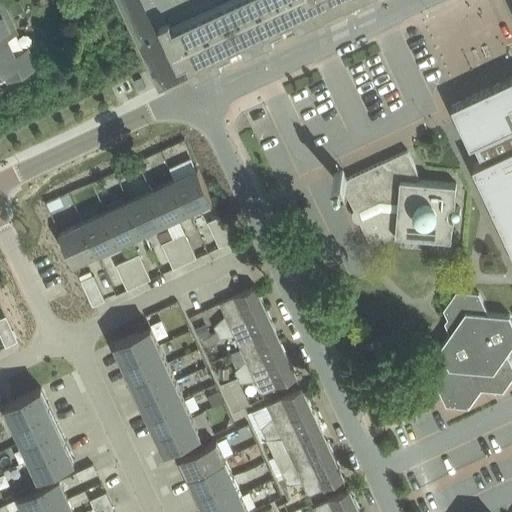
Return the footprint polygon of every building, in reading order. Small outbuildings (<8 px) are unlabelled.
[(34,67),(27,50),(26,47),(14,53),(7,37),(18,32),(3,0),(0,0),(0,70),(3,69),(8,79),(34,67)] [(24,9),(19,0),(15,0),(7,4),(12,15),(24,9)] [(119,0),(160,87),(162,86),(156,73),(172,65),(173,65),(183,60),(189,73),(345,1),(346,0),(119,0)] [(77,8),(76,12),(79,19),(91,14),(86,4),(77,8)] [(511,243),(511,76),(453,104),(458,117),(471,144),(476,142),(484,158),(474,163),(511,243)] [(462,209),(461,208),(459,206),(456,206),(454,203),(456,202),(457,197),(456,197),(457,182),(419,179),(419,172),(408,149),(347,177),(344,169),(335,174),(339,183),(342,181),(371,242),(397,230),(396,233),(452,238),(454,222),(455,223),(455,218),(453,217),(455,214),(458,215),(461,212),(462,211),(462,209)] [(199,167),(176,178),(190,209),(213,199),(199,167)] [(176,178),(152,189),(167,220),(190,209),(176,178)] [(144,231),(167,220),(152,189),(129,199),(144,231)] [(69,191),(61,195),(65,203),(72,200),(69,191)] [(121,242),(144,231),(129,199),(106,210),(121,242)] [(98,252),(121,242),(106,210),(83,221),(98,252)] [(221,215),(220,215),(209,221),(220,245),(232,240),(221,215)] [(98,252),(83,221),(60,231),(75,263),(98,252)] [(186,231),(175,236),(186,261),(197,256),(186,231)] [(174,267),(186,261),(175,236),(163,242),(174,267)] [(140,252),(128,258),(140,283),(151,277),(140,252)] [(129,288),(140,283),(128,258),(117,263),(129,288)] [(95,272),(106,295),(116,290),(105,268),(95,272)] [(82,279),(94,304),(106,299),(94,274),(82,279)] [(215,324),(217,330),(267,307),(257,284),(220,301),(226,314),(215,324)] [(431,384),(438,385),(447,404),(470,406),(482,388),(495,390),(500,382),(509,383),(511,379),(511,360),(508,352),(511,345),(511,315),(511,313),(489,311),(480,291),(457,289),(444,308),(453,328),(441,345),(434,345),(422,364),(431,384)] [(241,347),(278,330),(267,307),(217,330),(220,336),(236,335),(241,347)] [(17,340),(5,315),(0,317),(0,333),(5,345),(17,340)] [(206,323),(197,328),(201,336),(210,332),(206,323)] [(116,341),(125,359),(160,342),(152,324),(116,341)] [(236,369),(238,375),(288,352),(278,330),(241,347),(230,352),(237,367),(236,369)] [(217,331),(206,336),(210,343),(220,338),(217,331)] [(125,359),(133,377),(168,360),(180,355),(173,339),(161,345),(160,342),(125,359)] [(299,375),(288,352),(238,375),(241,381),(257,379),(262,392),(299,375)] [(133,377),(141,395),(177,378),(168,360),(133,377)] [(141,395),(150,413),(185,397),(177,378),(141,395)] [(15,421),(50,404),(42,386),(7,403),(15,421)] [(262,426),(265,432),(314,409),(304,386),(267,403),(273,415),(262,426)] [(150,413),(158,431),(193,415),(185,397),(150,413)] [(24,439),(59,422),(50,404),(15,421),(24,439)] [(265,432),(268,438),(283,436),(288,448),(325,431),(314,409),(265,432)] [(202,433),(193,415),(158,431),(167,449),(202,433)] [(24,439),(32,457),(67,441),(59,422),(24,439)] [(283,471),(286,477),(335,454),(325,431),(288,448),(294,460),(283,471)] [(182,453),(190,472),(225,455),(217,437),(182,453)] [(67,441),(32,457),(41,475),(76,459),(67,441)] [(335,454),(286,477),(288,483),(304,481),(310,493),(346,477),(335,454)] [(225,455),(190,472),(199,490),(234,474),(225,455)] [(98,471),(94,463),(78,470),(82,478),(98,471)] [(242,492),(234,474),(199,490),(207,508),(242,492)] [(33,511),(68,496),(60,478),(22,495),(29,511),(33,511)] [(357,511),(361,510),(351,488),(315,504),(318,511),(357,511)] [(91,498),(95,506),(111,499),(107,491),(91,498)] [(242,492),(207,508),(208,511),(246,511),(251,510),(242,492)] [(75,511),(68,496),(33,511),(75,511)] [(102,511),(114,507),(111,499),(95,506),(97,511),(102,511)]
